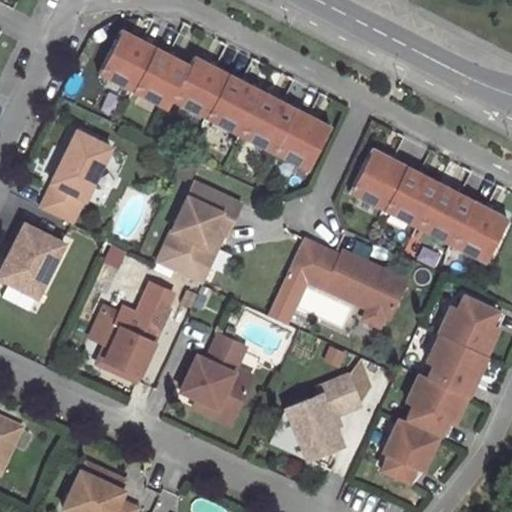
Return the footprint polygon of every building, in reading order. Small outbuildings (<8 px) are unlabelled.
[(303,169),(326,125),(190,55),(185,64),(117,29),(94,73),(163,108),(167,100),(303,169)] [(36,208),(68,223),(80,199),(81,199),(107,147),(72,130),(46,182),(48,183),(36,208)] [(368,146),(345,191),(481,261),(504,216),(368,146)] [(237,203),(190,182),(161,245),(198,262),(205,246),(202,244),(210,228),(220,232),(222,234),(237,203)] [(20,222),(0,261),(0,280),(33,297),(60,242),(20,222)] [(205,265),(220,232),(210,228),(202,244),(205,246),(198,262),(205,265)] [(336,254),(299,237),(284,270),(364,307),(380,314),(385,316),(402,278),(338,249),(336,254)] [(0,285),(0,297),(23,309),(28,300),(0,285)] [(447,303),(435,330),(436,331),(482,352),(495,325),(488,322),(494,308),(460,293),(454,306),(447,303)] [(148,320),(119,307),(111,324),(116,327),(101,360),(135,375),(150,341),(140,337),(148,320)] [(375,324),(380,314),(364,307),(360,317),(375,324)] [(116,327),(111,324),(93,362),(132,380),(135,375),(101,360),(116,327)] [(482,352),(436,331),(423,359),(430,362),(423,376),(457,392),(464,378),(470,381),(483,353),(482,352)] [(241,346),(215,334),(203,360),(193,355),(177,390),(193,398),(213,406),(211,411),(229,419),(245,384),(227,376),(232,367),(241,346)] [(232,367),(227,376),(245,384),(249,375),(232,367)] [(423,376),(415,372),(402,400),(409,403),(403,416),(437,432),(443,418),(450,421),(463,394),(457,392),(423,376)] [(332,414),(356,404),(344,374),(313,387),(316,393),(282,407),(303,459),(338,445),(331,427),(326,417),(332,414)] [(463,394),(464,395),(470,381),(464,378),(457,392),(463,394)] [(213,406),(193,398),(189,407),(227,424),(229,419),(211,411),(213,406)] [(336,425),(332,414),(326,417),(331,427),(336,425)] [(0,462),(17,427),(0,418),(0,462)] [(434,436),(394,418),(379,452),(384,454),(378,468),(405,480),(411,467),(418,470),(434,436)] [(80,461),(76,470),(119,490),(123,481),(80,461)] [(119,490),(76,470),(59,507),(68,511),(131,511),(134,507),(115,499),(119,490)]
